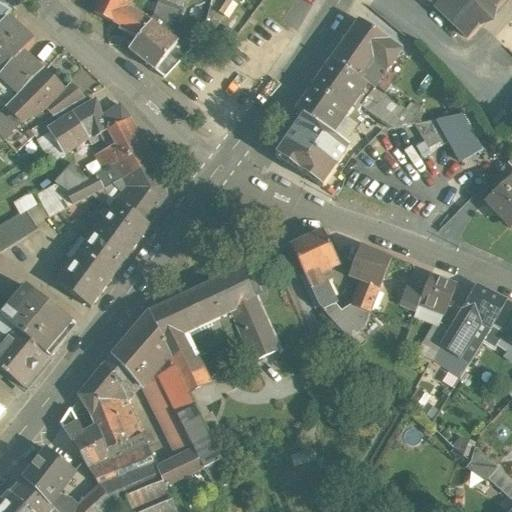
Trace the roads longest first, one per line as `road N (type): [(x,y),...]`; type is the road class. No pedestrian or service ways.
road 1 (secondary): [(0,460),(180,231),(218,167)]
road 2 (residential): [(218,167),(339,217),(437,244),(511,281)]
road 3 (residential): [(24,0),(218,167)]
road 4 (secondary): [(218,167),(337,0)]
